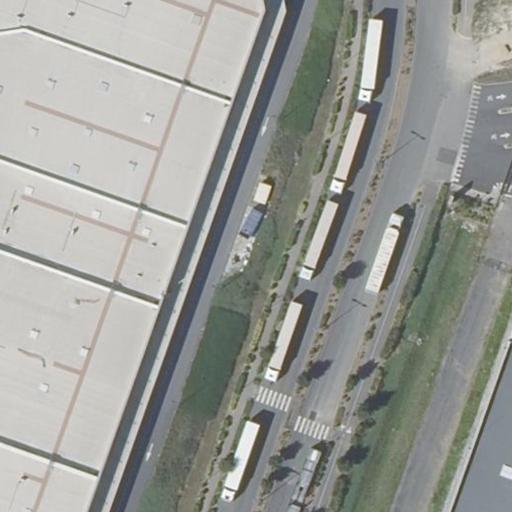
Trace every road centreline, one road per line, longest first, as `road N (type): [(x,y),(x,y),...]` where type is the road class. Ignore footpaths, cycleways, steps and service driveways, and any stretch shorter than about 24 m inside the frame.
road 1 (tertiary): [(286,511),(420,116),(431,0)]
road 2 (tertiary): [(374,0),(355,153),(235,511)]
